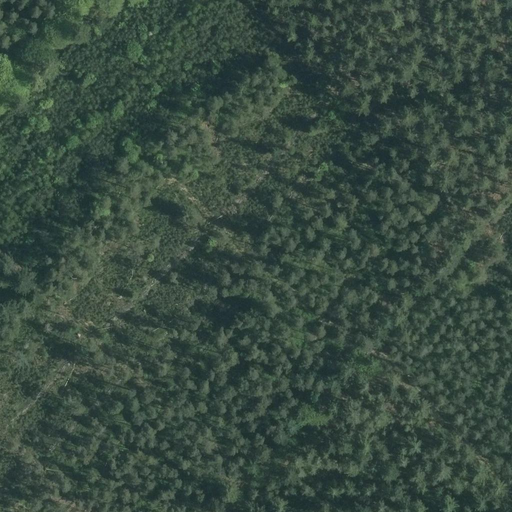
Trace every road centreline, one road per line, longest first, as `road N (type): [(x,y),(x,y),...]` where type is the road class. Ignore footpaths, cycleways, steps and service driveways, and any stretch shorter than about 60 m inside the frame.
road 1 (track): [(511,492),(371,353),(216,511)]
road 2 (track): [(0,108),(99,0)]
